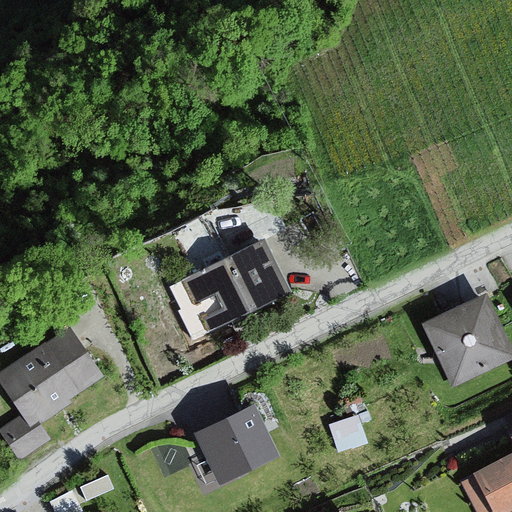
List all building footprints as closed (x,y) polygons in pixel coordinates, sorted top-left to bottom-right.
[(294,294),(269,240),(183,279),(207,332),(294,294)] [(511,357),(484,296),(421,325),(449,385),(511,357)] [(111,377),(79,326),(0,375),(0,376),(23,413),(1,426),(22,460),(57,438),(45,418),(111,377)] [(276,455),(254,410),(201,435),(223,480),(276,455)] [(357,416),(330,424),(337,453),(365,446),(357,416)] [(500,511),(511,506),(511,463),(465,486),(477,510),(493,503),(497,511),(500,511)] [(108,476),(81,488),(87,501),(114,488),(108,476)]
